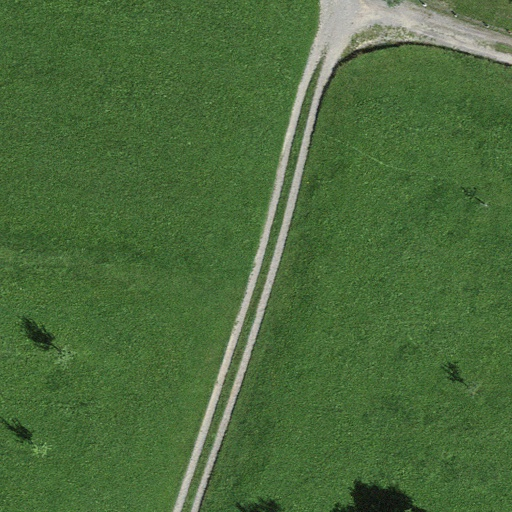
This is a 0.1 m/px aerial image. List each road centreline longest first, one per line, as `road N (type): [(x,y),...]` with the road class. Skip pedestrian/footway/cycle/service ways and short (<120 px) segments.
road 1 (track): [(336,0),(320,103),(214,405),(186,511)]
road 2 (track): [(361,0),(511,52)]
